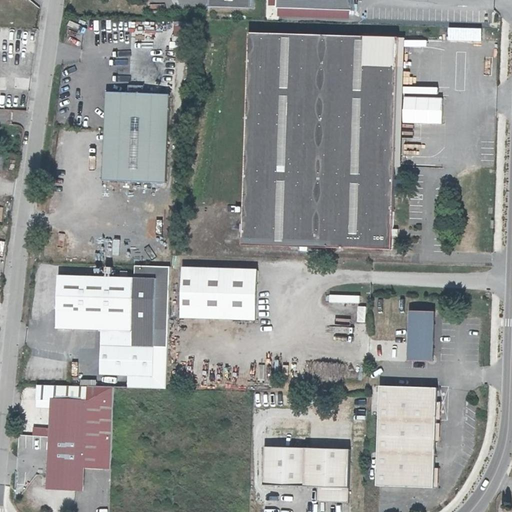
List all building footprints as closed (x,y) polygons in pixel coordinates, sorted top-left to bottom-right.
[(253,0),(208,0),(208,9),(253,10),(253,0)] [(355,0),(282,0),(282,10),(355,13),(355,0)] [(250,243),(396,248),(404,39),(258,33),(250,243)] [(168,93),(104,91),(103,129),(101,180),(164,183),(166,130),(168,93)] [(169,266),(133,265),(133,277),(126,277),(126,271),(119,270),(119,277),(57,275),(56,327),(101,329),(100,373),(128,374),(127,388),(144,388),(165,389),(167,347),(169,269),(169,266)] [(187,268),(185,318),(260,321),(262,271),(187,268)] [(359,303),(359,297),(329,295),(329,301),(359,303)] [(357,322),(365,323),(365,307),(358,306),(357,322)] [(441,312),(415,311),(414,361),(439,362),(441,312)] [(114,388),(36,384),(35,402),(51,402),(47,487),(82,489),(83,468),(110,469),(114,388)] [(382,486),(439,488),(443,388),(386,386),(382,486)] [(350,450),(265,446),(263,485),(317,488),(316,502),(348,504),(350,450)]
